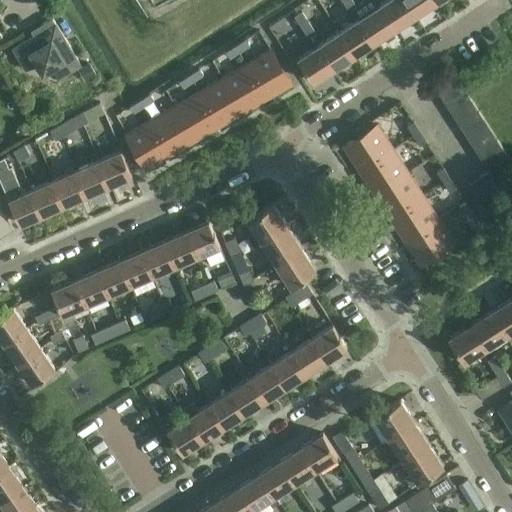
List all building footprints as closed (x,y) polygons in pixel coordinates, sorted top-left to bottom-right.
[(349,10),(354,7),(353,7),(356,5),(353,0),(343,0),(343,1),(349,10)] [(363,0),(356,5),(353,7),(354,7),(353,7),(360,18),(376,41),(396,28),(380,5),(377,0),(363,0)] [(387,0),(380,5),(396,28),(414,16),(415,15),(405,0),(387,0)] [(405,0),(415,15),(436,2),(434,0),(405,0)] [(302,10),(294,15),(301,26),(309,20),(302,10)] [(292,12),(284,16),(294,31),(301,26),(294,15),(292,12)] [(23,43),(13,48),(26,70),(36,64),(53,69),(59,79),(81,66),(75,56),(67,42),(66,40),(56,23),(52,18),(41,25),(44,30),(34,36),(23,43)] [(339,31),(355,55),(376,41),(360,18),(339,31)] [(309,20),(301,26),(308,37),(312,35),(316,32),(316,31),(309,20)] [(328,39),(319,45),(334,68),(354,55),(355,55),(339,31),(328,39)] [(239,51),(249,44),(245,38),(235,44),(239,51)] [(229,57),(239,51),(235,44),(225,51),(229,57)] [(314,81),(334,68),(319,45),(299,58),(314,81)] [(266,97),(290,83),(270,49),(246,64),(266,97)] [(90,62),(78,69),(84,80),(96,73),(90,62)] [(246,64),(223,77),(243,111),(266,97),(246,64)] [(193,80),(203,74),(199,68),(189,74),(193,80)] [(454,71),(433,84),(439,93),(460,80),(454,71)] [(183,86),(193,80),(189,74),(179,80),(183,86)] [(222,78),(199,91),(215,117),(219,125),(220,124),(222,123),(242,112),(243,111),(223,77),(222,78)] [(460,80),(439,93),(445,103),(466,90),(460,80)] [(466,90),(445,103),(452,113),(472,100),(466,90)] [(198,92),(174,106),(194,140),(218,126),(219,125),(215,117),(199,91),(198,92)] [(144,105),(153,99),(149,93),(140,99),(144,105)] [(134,111),(144,105),(140,99),(130,105),(134,111)] [(472,100),(452,113),(458,122),(478,109),(472,100)] [(174,106),(150,120),(170,154),(194,140),(174,106)] [(478,109),(458,122),(464,132),(485,119),(478,109)] [(83,110),(50,129),(56,139),(89,120),(83,110)] [(485,119),(464,132),(470,142),(491,129),(485,119)] [(126,134),(146,168),(170,154),(150,120),(126,134)] [(413,135),(420,130),(413,120),(407,125),(413,135)] [(360,169),(393,148),(377,124),(344,145),(360,169)] [(491,129),(470,142),(477,151),(497,139),(491,129)] [(420,145),(426,140),(420,130),(413,135),(420,145)] [(35,138),(41,147),(52,141),(47,132),(47,131),(35,138)] [(497,139),(477,151),(483,161),(504,148),(497,139)] [(25,143),(13,150),(19,160),(30,153),(25,143)] [(375,192),(408,171),(393,148),(360,169),(375,192)] [(488,169),(479,176),(493,197),(503,190),(489,170),(509,157),(504,148),(483,161),(488,169)] [(100,160),(98,161),(109,185),(110,184),(112,183),(132,175),(131,172),(122,150),(113,154),(100,160)] [(66,151),(59,154),(62,161),(69,158),(66,151)] [(0,158),(0,178),(9,199),(20,223),(43,213),(32,189),(24,192),(12,165),(9,166),(4,156),(0,158)] [(79,169),(75,170),(84,191),(86,195),(88,194),(90,193),(109,185),(98,161),(79,169)] [(55,179),(54,180),(61,196),(64,204),(65,203),(67,203),(86,195),(84,191),(75,170),(73,164),(64,168),(67,174),(55,179)] [(443,181),(450,177),(443,166),(437,171),(443,181)] [(390,216),(423,194),(408,171),(375,192),(383,206),(385,209),(390,216)] [(483,203),(493,197),(479,176),(469,182),(483,203)] [(450,191),(456,187),(450,177),(443,181),(450,191)] [(54,180),(32,189),(43,213),(64,204),(61,196),(54,180)] [(405,239),(438,218),(423,194),(390,216),(405,239)] [(465,214),(471,210),(465,200),(458,204),(465,214)] [(272,203),(247,219),(256,232),(248,236),(255,247),(262,242),(287,226),(286,225),(285,224),(272,203)] [(0,234),(11,227),(0,209),(0,234)] [(420,263),(453,241),(438,218),(405,239),(420,263)] [(187,230),(185,231),(196,256),(199,254),(205,252),(210,264),(224,258),(219,246),(218,246),(207,221),(187,230)] [(287,226),(262,242),(276,263),(300,247),(287,226)] [(165,240),(164,240),(175,265),(196,256),(185,231),(166,239),(165,240)] [(225,240),(232,256),(242,252),(236,236),(225,240)] [(144,249),(142,250),(153,275),(155,274),(175,265),(164,240),(144,249)] [(300,247),(276,263),(277,264),(290,286),(315,270),(302,249),(301,248),(300,247)] [(142,250),(120,259),(131,284),(153,275),(142,250)] [(232,256),(244,284),(254,279),(242,252),(232,256)] [(99,269),(98,269),(108,294),(110,293),(131,284),(120,259),(99,269)] [(98,269),(75,279),(86,304),(95,300),(108,294),(98,269)] [(230,270),(217,276),(222,287),(235,282),(230,270)] [(207,282),(212,291),(212,292),(218,289),(214,278),(207,282)] [(39,323),(46,320),(62,314),(63,314),(66,322),(67,321),(74,337),(78,335),(76,330),(77,329),(75,323),(74,318),(77,317),(74,309),(86,304),(75,279),(52,289),(58,305),(36,315),(39,323)] [(191,289),(195,299),(212,292),(212,291),(207,282),(191,289)] [(296,290),(302,299),(313,292),(307,283),(296,290)] [(291,305),(302,299),(296,290),(286,296),(291,305)] [(164,300),(169,311),(174,308),(170,298),(164,300)] [(511,300),(510,298),(493,309),(508,333),(511,329),(511,300)] [(150,318),(161,314),(169,311),(164,300),(146,308),(150,318)] [(0,314),(0,336),(4,343),(27,326),(13,306),(0,314)] [(490,310),(471,323),(486,347),(506,334),(508,333),(493,309),(490,310)] [(261,311),(250,318),(250,319),(256,328),(263,323),(267,321),(261,312),(261,311)] [(117,321),(122,331),(130,328),(125,317),(117,321)] [(245,335),(250,331),(256,328),(256,327),(250,318),(239,325),(245,335)] [(27,326),(4,343),(18,363),(41,347),(33,335),(41,329),(35,321),(27,326)] [(98,329),(102,340),(122,331),(117,321),(98,329)] [(449,337),(464,360),(486,347),(471,323),(449,337)] [(314,336),(312,337),(326,359),(330,356),(347,346),(333,324),(314,336)] [(62,329),(50,334),(54,343),(66,337),(62,329)] [(91,332),(95,343),(102,340),(98,329),(91,332)] [(73,337),(72,337),(78,351),(79,350),(86,348),(89,346),(84,333),(83,333),(78,335),(74,337),(73,337)] [(207,346),(213,355),(226,347),(220,337),(207,346)] [(295,348),(292,350),(306,372),(308,371),(326,359),(312,337),(295,348)] [(205,361),(213,355),(207,346),(198,351),(205,361)] [(18,363),(32,383),(55,367),(41,347),(18,363)] [(292,350),(270,363),(285,385),(306,372),(292,350)] [(477,387),(475,388),(476,389),(482,399),(504,385),(511,380),(495,354),(487,359),(495,370),(497,375),(477,387)] [(250,376),(264,399),(285,385),(270,363),(250,376)] [(168,371),(173,380),(185,373),(179,364),(168,371)] [(163,387),(173,380),(168,371),(157,377),(163,387)] [(231,389),(229,389),(243,411),(244,411),(264,399),(250,376),(231,389)] [(229,389),(209,402),(223,424),(243,411),(229,389)] [(511,401),(499,409),(511,429),(511,389),(509,392),(511,395),(511,401)] [(382,442),(389,438),(415,421),(400,398),(374,416),(382,428),(376,432),(382,442)] [(189,415),(202,437),(223,424),(209,402),(199,409),(194,401),(184,407),(189,415)] [(176,423),(167,429),(181,451),(202,437),(189,415),(176,423)] [(415,421),(389,438),(396,450),(403,459),(429,442),(428,441),(415,421)] [(302,444),(301,445),(316,468),(317,467),(337,454),(322,431),(302,444)] [(429,442),(403,459),(411,472),(404,476),(411,486),(443,465),(429,442)] [(283,456),(281,458),(295,481),(298,479),(316,468),(301,445),(283,456)] [(353,447),(344,452),(351,463),(360,457),(354,447),(353,447)] [(0,469),(9,464),(0,451),(0,469)] [(351,463),(365,485),(374,479),(360,457),(351,463)] [(262,470),(260,471),(274,493),(276,493),(295,481),(281,458),(263,469),(262,470)] [(9,464),(0,469),(0,500),(23,485),(22,483),(9,464)] [(243,482),(240,484),(254,506),(254,507),(259,504),(266,499),(267,500),(270,505),(271,507),(274,505),(280,501),(274,493),(260,471),(243,482)] [(415,511),(458,511),(457,510),(453,511),(438,511),(432,501),(456,486),(446,472),(405,499),(409,505),(412,509),(413,508),(415,511)] [(374,479),(365,485),(370,492),(379,486),(374,479)] [(222,495),(219,497),(229,511),(246,511),(250,509),(254,507),(254,506),(240,484),(222,495)] [(23,485),(0,500),(3,505),(7,511),(24,511),(36,504),(23,485)] [(388,486),(372,496),(379,506),(388,501),(395,496),(388,486)] [(342,497),(348,507),(359,500),(353,490),(342,497)] [(200,509),(199,510),(200,511),(229,511),(219,497),(207,505),(200,509)] [(342,497),(330,504),(334,511),(339,511),(348,507),(342,497)] [(402,511),(406,511),(412,509),(409,505),(405,499),(397,504),(402,511)] [(356,511),(374,511),(369,503),(356,511)]
